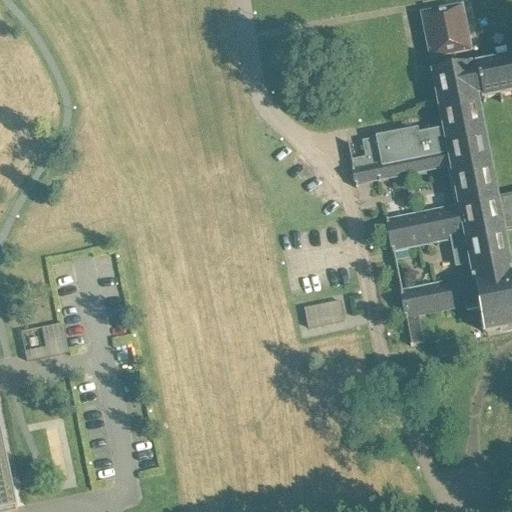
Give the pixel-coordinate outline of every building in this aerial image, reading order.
[(354,172),(353,172),(356,189),(357,188),(357,184),(368,182),(378,180),(379,183),(380,183),(380,180),(452,166),(460,208),(447,211),(446,207),(445,207),(445,211),(432,214),(431,210),(430,210),(431,214),(417,217),(417,213),(415,213),(416,217),(403,219),(402,216),(401,216),(401,220),(388,222),(388,220),(387,220),(386,220),(392,252),(394,251),(407,249),(408,252),(409,252),(408,249),(419,246),(422,246),(423,249),(424,249),(423,246),(437,243),(437,246),(438,246),(438,243),(451,240),(457,267),(471,264),(473,276),(474,279),(470,280),(459,282),(446,285),(441,286),(436,287),(430,288),(425,289),(412,292),(402,294),(412,344),(420,342),(421,342),(421,338),(416,316),(466,306),(467,312),(480,309),(485,332),(485,333),(506,329),(504,319),(511,317),(511,275),(511,271),(510,266),(508,254),(507,249),(503,230),(511,227),(511,197),(509,198),(509,196),(508,197),(508,198),(497,201),(477,101),(483,99),(484,103),(485,102),(485,99),(500,96),(501,103),(503,103),(501,96),(511,93),(511,50),(509,51),(508,51),(509,58),(508,59),(494,61),(493,54),(491,55),(493,62),(478,65),(476,58),(475,58),(476,65),(470,66),(470,63),(468,63),(469,66),(457,69),(456,63),(455,61),(454,55),(467,52),(469,52),(471,52),(471,50),(462,7),(422,15),(421,15),(430,60),(431,60),(433,70),(434,73),(433,74),(440,108),(442,119),(443,121),(444,130),(434,132),(418,135),(417,131),(395,135),(370,140),(370,142),(363,143),(369,169),(354,172)] [(297,308),(301,328),(342,320),(338,300),(297,308)] [(45,349),(24,353),(26,362),(68,354),(62,325),(41,329),(45,349)] [(48,422),(56,488),(73,486),(65,420),(48,422)] [(0,511),(17,511),(11,478),(0,425),(0,511)]
